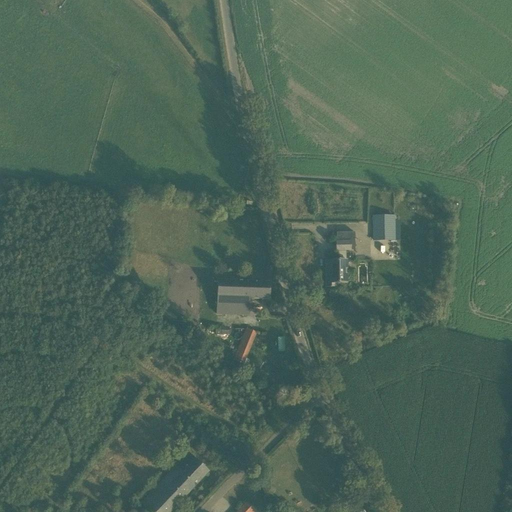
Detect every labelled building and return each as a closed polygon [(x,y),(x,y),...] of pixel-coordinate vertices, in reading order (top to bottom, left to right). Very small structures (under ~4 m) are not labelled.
[(373,241),(393,241),(393,217),(372,217),(373,241)] [(331,269),(326,269),(327,287),(332,287),(332,284),(347,284),(346,261),(345,251),(350,251),(349,242),(335,242),(335,251),(337,251),(337,261),(331,261),(331,269)] [(270,282),(217,280),(216,313),(249,315),(250,299),(270,299),(270,282)] [(233,360),(243,364),(256,332),(246,329),(233,360)] [(149,511),(170,511),(208,472),(195,459),(187,452),(176,465),(170,471),(171,471),(140,504),(146,509),(149,511)] [(263,479),(258,482),(264,493),(269,490),(263,479)] [(238,511),(254,511),(256,510),(247,502),(238,511)]
